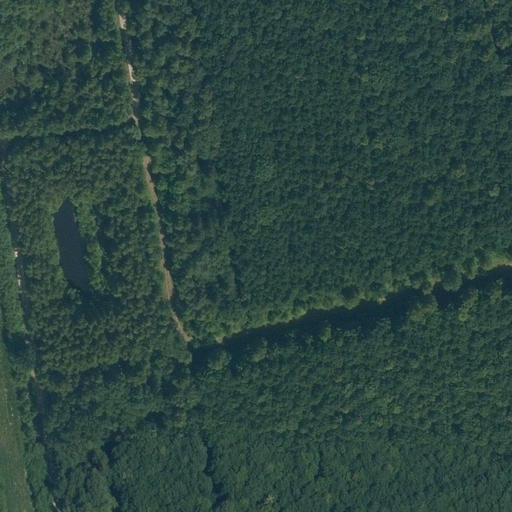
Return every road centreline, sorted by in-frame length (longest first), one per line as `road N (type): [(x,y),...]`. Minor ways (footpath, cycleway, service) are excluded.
road 1 (track): [(511,262),(192,339),(172,299),(134,106)]
road 2 (track): [(0,138),(59,511)]
road 3 (unclassified): [(118,0),(134,94),(129,113),(0,133)]
